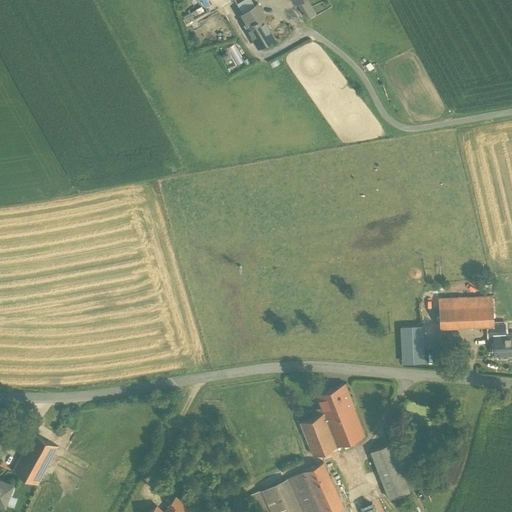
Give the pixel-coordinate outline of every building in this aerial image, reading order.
[(224,5),(221,0),(200,0),(209,14),(224,5)] [(258,2),(242,11),(249,23),(246,25),(259,47),(275,37),(263,16),(265,15),(258,2)] [(199,20),(189,3),(182,7),(192,24),(199,20)] [(493,295),(439,298),(440,327),(494,324),(493,295)] [(511,333),(505,334),(505,323),(496,323),(497,334),(495,334),(495,354),(506,353),(506,352),(511,351),(511,333)] [(422,325),(402,326),(404,361),(424,360),(422,325)] [(345,382),(317,393),(324,412),(300,421),(313,454),(365,433),(345,382)] [(34,432),(13,469),(39,483),(48,466),(58,446),(34,432)] [(391,443),(372,450),(390,497),(409,490),(391,443)] [(324,461),(297,473),(313,511),(332,511),(344,507),(324,461)] [(346,511),(344,507),(332,511),(313,511),(297,473),(287,478),(288,481),(302,511),(346,511)] [(13,483),(0,477),(0,501),(5,503),(13,483)] [(289,511),(278,486),(288,481),(287,478),(263,489),(273,511),(289,511)] [(302,511),(288,481),(278,486),(289,511),(302,511)] [(272,511),(262,489),(250,494),(258,511),(272,511)] [(186,511),(190,508),(176,495),(167,504),(168,506),(174,511),(186,511)]
